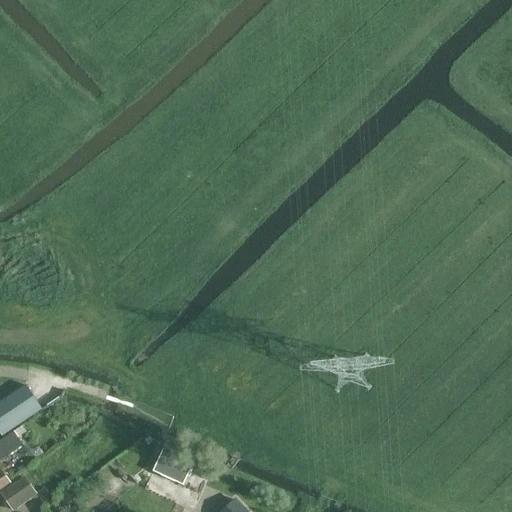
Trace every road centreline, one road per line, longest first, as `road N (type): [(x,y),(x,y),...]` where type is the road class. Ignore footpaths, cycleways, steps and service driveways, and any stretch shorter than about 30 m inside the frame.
road 1 (track): [(0,342),(80,334),(162,293),(462,0)]
road 2 (track): [(45,339),(98,358),(250,441),(432,511)]
road 3 (track): [(0,175),(114,101),(217,0)]
